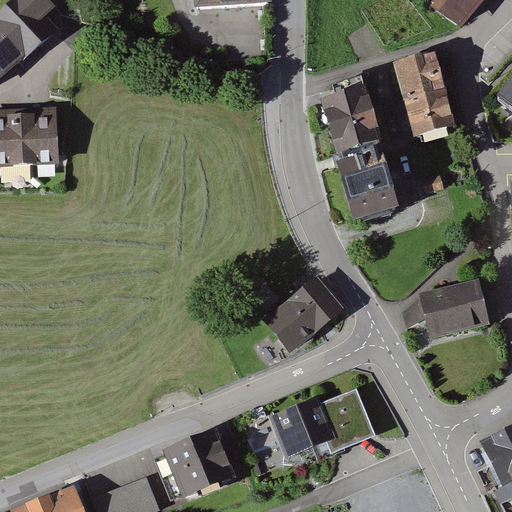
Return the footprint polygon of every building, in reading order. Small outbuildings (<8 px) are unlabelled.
[(42,0),(18,0),(0,16),(0,86),(67,28),(42,0)] [(272,0),(195,0),(197,18),(274,12),(272,0)] [(493,0),(419,0),(418,2),(463,38),(493,0)] [(435,60),(393,71),(413,143),(455,132),(435,60)] [(511,80),(498,99),(511,109),(511,80)] [(367,92),(320,105),(354,227),(401,214),(367,92)] [(58,112),(0,114),(0,172),(60,171),(58,112)] [(442,181),(421,185),(424,199),(445,195),(442,181)] [(342,312),(316,281),(260,329),(287,360),(342,312)] [(478,283),(416,299),(428,344),(490,329),(478,283)] [(320,401),(269,421),(286,464),(329,447),(333,458),(377,440),(357,393),(322,407),(320,401)] [(511,431),(479,448),(503,492),(511,488),(511,431)] [(216,433),(164,455),(183,503),(235,482),(216,433)] [(158,511),(146,482),(91,504),(93,511),(158,511)] [(82,511),(74,490),(17,511),(82,511)]
